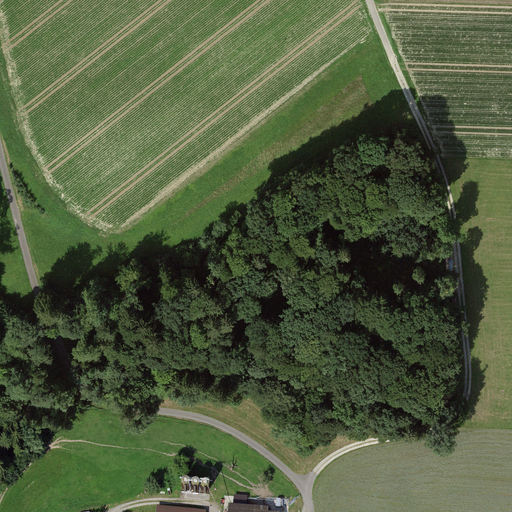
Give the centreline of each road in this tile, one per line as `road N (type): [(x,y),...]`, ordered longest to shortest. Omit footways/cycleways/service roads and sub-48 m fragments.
road 1 (track): [(305,491),(327,461),(350,448),(440,428),(464,405),(469,387),(452,206),(369,0)]
road 2 (track): [(312,511),(283,467),(220,424),(125,405),(86,383),(31,270),(0,147)]
